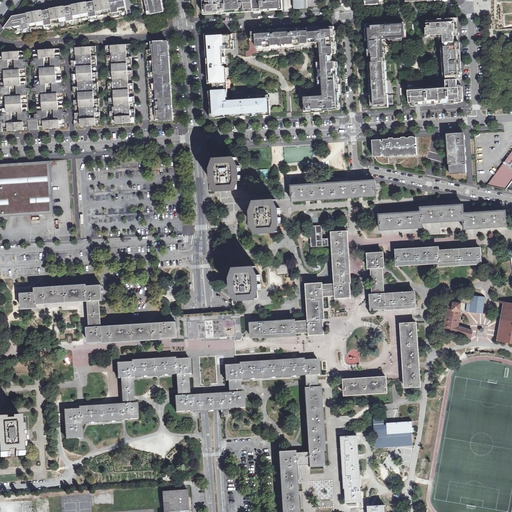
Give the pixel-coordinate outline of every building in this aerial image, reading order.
[(79,4),(82,18),(83,25),(128,17),(126,10),(127,10),(124,0),(99,0),(93,1),(92,0),(89,0),(88,0),(89,2),(79,4)] [(139,0),(142,14),(148,13),(151,13),(151,14),(164,12),(161,0),(139,0)] [(204,0),(205,15),(226,13),(226,11),(233,10),(233,13),(245,12),(245,9),(249,9),(249,12),(253,12),(253,9),(260,9),(260,11),(282,10),(280,0),(204,0)] [(293,0),(294,9),(308,8),(307,0),(293,0)] [(39,33),(83,25),(82,18),(79,4),(70,5),(70,4),(66,4),(66,6),(48,10),(48,8),(44,8),(44,10),(38,11),(35,12),(37,26),(39,33)] [(14,16),(5,28),(17,37),(39,33),(37,26),(35,12),(27,14),(22,15),(14,16)] [(444,43),(454,42),(454,36),(457,36),(456,19),(450,19),(450,21),(447,21),(447,19),(438,20),(439,21),(431,22),(431,20),(427,21),(427,26),(426,26),(427,36),(424,36),(424,46),(425,46),(426,46),(427,45),(429,43),(430,42),(431,41),(431,40),(432,39),(432,37),(433,37),(433,35),(440,35),(440,43),(444,43)] [(404,23),(404,22),(375,24),(375,27),(376,27),(376,28),(372,33),(370,32),(368,32),(367,33),(369,56),(372,56),(373,62),(386,61),(385,54),(390,54),(390,48),(383,42),(383,40),(385,38),(388,38),(394,44),(407,43),(406,23),(404,23)] [(308,32),(309,42),(316,41),(316,44),(317,49),(317,55),(332,54),(336,54),(334,27),(325,27),(325,29),(323,29),(323,27),(319,27),(319,30),(316,30),(316,28),(308,28),(308,32)] [(237,35),(238,55),(239,55),(240,55),(242,56),(245,57),(249,56),(253,54),(254,53),(279,51),(279,45),(282,45),(283,46),(283,45),(286,44),(287,51),(310,49),(309,45),(309,42),(308,32),(308,28),(286,30),(277,30),(255,31),(252,32),(251,32),(237,33),(237,35)] [(208,46),(210,47),(210,52),(210,53),(211,64),(209,66),(209,71),(210,72),(209,73),(210,83),(211,83),(211,91),(225,90),(228,90),(226,67),(223,67),(223,64),(226,64),(226,56),(220,56),(219,55),(218,56),(218,49),(227,48),(236,48),(235,42),(235,33),(207,35),(206,35),(207,42),(208,42),(208,46)] [(146,43),(148,73),(170,71),(169,60),(167,60),(167,58),(167,56),(169,56),(168,41),(164,42),(164,41),(154,41),(154,42),(146,43)] [(457,80),(459,79),(457,41),(454,42),(444,43),(445,57),(438,58),(440,80),(448,80),(457,80)] [(131,44),(107,45),(107,57),(110,57),(110,58),(110,61),(109,61),(108,65),(108,72),(109,83),(111,83),(111,85),(111,87),(109,91),(110,98),(111,109),(113,109),(113,110),(113,113),(111,117),(112,124),(136,123),(134,96),(133,70),(131,44)] [(100,117),(98,114),(98,112),(97,110),(100,110),(99,99),(99,91),(97,88),(96,88),(96,85),(96,84),(98,84),(97,72),(97,65),(95,62),(94,62),(94,59),(94,58),(97,58),(96,46),(71,48),(76,120),(74,120),(75,126),(101,125),(100,117)] [(66,127),(65,120),(63,120),(63,116),(65,116),(66,116),(66,115),(67,115),(67,114),(66,113),(65,112),(61,112),(61,109),(64,109),(64,93),(61,93),(61,90),(63,90),(64,90),(64,89),(65,89),(65,88),(65,87),(64,87),(63,86),(60,86),(60,83),(63,83),(62,67),(60,67),(60,64),(62,64),(62,63),(63,63),(63,62),(63,61),(62,60),(58,60),(58,57),(61,56),(61,48),(34,50),(34,58),(37,58),(38,61),(34,62),(33,62),(33,63),(33,64),(33,65),(34,65),(35,65),(37,65),(37,69),(35,69),(36,84),(39,84),(39,88),(36,88),(35,88),(35,89),(35,90),(35,91),(36,91),(36,92),(38,92),(39,95),(37,95),(38,111),(41,111),(41,114),(38,114),(37,114),(37,115),(36,115),(36,116),(36,117),(37,117),(37,118),(38,118),(40,118),(40,121),(38,121),(39,129),(66,127)] [(30,129),(29,122),(27,122),(27,119),(29,118),(30,118),(31,117),(31,116),(30,115),(29,115),(26,115),(25,111),(29,111),(28,95),(26,96),(25,92),(27,92),(28,92),(29,92),(29,91),(29,90),(29,89),(28,89),(27,89),(24,89),(24,85),(27,85),(26,69),(24,70),(24,66),(26,66),(27,66),(27,65),(27,64),(27,63),(26,63),(26,62),(22,62),(22,59),(25,59),(25,51),(0,52),(0,60),(2,60),(2,64),(0,63),(0,67),(1,68),(1,71),(0,70),(0,86),(0,87),(3,87),(4,90),(0,90),(0,93),(0,94),(1,94),(3,94),(3,97),(1,97),(2,113),(5,113),(5,116),(2,116),(2,117),(1,117),(1,118),(0,118),(0,119),(1,119),(1,120),(2,120),(4,120),(4,123),(2,123),(3,131),(30,129)] [(292,113),(339,110),(336,61),(332,61),(332,54),(317,55),(315,55),(317,85),(319,85),(322,85),(323,91),(319,92),(317,92),(317,93),(321,92),(322,96),(317,96),(309,97),(309,96),(308,93),(307,91),(305,89),(302,88),(299,88),(297,89),(294,90),(293,91),(293,92),(292,94),(291,97),(292,113)] [(388,106),(386,61),(373,62),(369,62),(371,90),(372,90),(373,99),(371,99),(372,108),(388,106)] [(148,73),(148,85),(152,85),(152,91),(149,91),(149,99),(172,98),(171,90),(169,90),(169,88),(169,86),(171,86),(170,71),(148,73)] [(413,104),(461,101),(460,87),(458,87),(457,80),(448,80),(449,88),(425,89),(425,90),(419,90),(419,89),(419,87),(417,85),(416,83),(415,82),(414,82),(413,81),(411,81),(410,81),(409,81),(410,105),(411,105),(412,104),(413,104)] [(212,95),(216,94),(216,98),(212,98),(213,116),(263,113),(262,108),(269,107),(269,99),(268,95),(257,96),(257,98),(250,98),(250,96),(235,97),(235,99),(226,100),(226,97),(225,90),(211,91),(212,95)] [(149,99),(150,107),(152,107),(152,111),(150,111),(151,121),(160,120),(160,121),(171,120),(173,120),(173,113),(171,113),(171,111),(171,109),(173,109),(172,98),(149,99)] [(464,134),(448,135),(450,172),(466,172),(464,134)] [(417,154),(416,137),(371,140),(372,157),(375,157),(376,160),(378,162),(382,164),(387,164),(389,164),(388,156),(417,154)] [(511,152),(488,185),(506,189),(511,181),(511,152)] [(241,171),(240,166),(237,166),(236,157),(228,158),(228,160),(224,160),(224,158),(216,159),(216,167),(213,168),(213,171),(213,173),(215,172),(215,177),(213,177),(214,182),(217,182),(218,191),(226,190),(226,188),(230,188),(230,190),(238,189),(238,181),(241,180),(241,175),(239,175),(239,171),(241,171)] [(50,161),(0,163),(0,217),(15,216),(46,214),(54,214),(50,161)] [(257,170),(258,180),(268,180),(268,169),(257,170)] [(293,201),(376,196),(375,181),(295,186),(292,186),(293,201)] [(278,232),(278,223),(281,223),(281,218),(279,218),(279,213),(281,213),(280,208),(277,209),(276,200),(268,200),(268,202),(264,202),(264,201),(256,201),(256,210),(253,210),(253,215),(255,215),(255,219),(253,219),(253,225),(257,224),(258,233),(266,232),(266,231),(270,230),(270,232),(278,232)] [(506,226),(505,211),(463,214),(463,205),(422,208),(422,212),(380,215),(381,230),(422,228),(422,223),(464,220),(464,229),(506,226)] [(332,246),(331,238),(323,239),(322,225),(310,226),(311,247),(332,246)] [(251,337),(265,336),(267,336),(267,337),(296,335),(296,332),(301,331),(303,331),(305,331),(309,331),(310,335),(324,334),(323,318),(324,318),(323,295),(330,295),(336,294),(337,298),(350,297),(349,284),(349,282),(351,282),(350,270),(353,270),(353,260),(351,260),(350,261),(349,253),(349,249),(352,249),(351,240),(350,240),(348,240),(347,232),(332,233),(336,285),(329,285),(322,286),(322,284),(306,285),(307,298),(309,321),(305,322),(302,322),(295,322),(295,320),(293,320),(276,321),(274,322),(271,322),(260,323),(250,323),(251,337)] [(481,264),(480,248),(474,249),(470,249),(453,250),(450,250),(439,251),(438,248),(432,248),(428,248),(411,249),(408,250),(397,250),(397,255),(398,266),(439,263),(440,266),(481,264)] [(383,253),(368,254),(369,268),(372,268),(374,295),(370,295),(371,309),(386,308),(387,310),(416,308),(415,292),(413,292),(396,293),(384,294),(382,267),(384,267),(383,253)] [(277,265),(278,276),(288,275),(288,264),(277,265)] [(258,298),(257,290),(261,289),(261,284),(259,284),(258,280),(260,280),(260,275),(256,275),(256,266),(248,267),(248,269),(244,269),(244,267),(235,268),(236,276),(232,277),(233,282),(235,281),(235,286),(233,286),(233,291),(237,291),(237,300),(246,299),(246,297),(250,297),(250,299),(258,298)] [(37,293),(21,294),(22,308),(38,307),(37,304),(87,301),(89,300),(91,319),(91,328),(87,328),(88,328),(88,342),(104,341),(104,342),(117,342),(162,339),(162,337),(178,336),(177,322),(117,326),(101,327),(99,300),(103,300),(102,286),(86,287),(86,285),(36,288),(37,293)] [(454,306),(461,307),(477,308),(479,297),(468,297),(450,298),(445,329),(471,338),(473,331),(458,326),(460,314),(453,313),(454,306)] [(511,303),(504,302),(497,340),(511,342),(511,303)] [(460,314),(461,307),(454,306),(453,313),(460,314)] [(200,313),(183,315),(183,318),(185,344),(216,342),(215,340),(217,340),(216,336),(215,336),(215,334),(216,334),(216,329),(215,329),(215,328),(216,328),(215,322),(214,323),(214,321),(215,321),(215,316),(214,316),(214,314),(216,314),(217,315),(223,314),(222,314),(225,313),(225,315),(224,315),(225,319),(225,320),(226,320),(226,322),(225,322),(225,327),(226,327),(226,328),(225,329),(226,334),(226,333),(227,336),(226,336),(226,340),(227,340),(227,341),(233,340),(233,339),(234,339),(234,335),(233,335),(233,333),(234,333),(233,328),(232,328),(232,326),(233,326),(233,321),(232,321),(232,320),(233,320),(233,318),(233,315),(232,315),(231,313),(232,313),(232,311),(229,311),(210,313),(200,313)] [(233,318),(233,320),(232,320),(232,321),(233,321),(233,326),(232,326),(232,328),(233,328),(234,333),(233,333),(233,335),(234,335),(234,339),(233,339),(233,340),(242,340),(242,338),(240,311),(232,311),(232,313),(231,313),(232,315),(233,315),(233,318)] [(225,319),(224,315),(225,315),(225,313),(222,314),(223,314),(217,315),(216,314),(214,314),(214,316),(215,316),(215,321),(214,321),(214,323),(215,322),(216,328),(215,328),(215,329),(216,329),(216,334),(215,334),(215,336),(216,336),(217,340),(215,340),(216,342),(227,341),(227,340),(226,340),(226,336),(227,336),(226,333),(226,334),(225,329),(226,328),(226,327),(225,327),(225,322),(226,322),(226,320),(225,320),(225,319)] [(183,315),(176,315),(177,320),(177,322),(178,336),(178,344),(185,344),(183,318),(183,315)] [(414,323),(401,324),(405,386),(411,386),(420,385),(420,384),(419,367),(419,363),(418,346),(418,342),(416,325),(416,323),(414,323)] [(192,412),(197,412),(196,396),(190,397),(189,390),(188,374),(191,374),(190,360),(175,361),(175,359),(133,362),(133,363),(118,364),(119,378),(122,378),(133,377),(178,375),(178,377),(179,389),(179,391),(179,393),(179,398),(176,398),(176,401),(177,412),(190,411),(192,411),(192,412)] [(224,395),(225,410),(230,410),(230,408),(245,407),(244,393),(240,394),(240,387),(240,380),(305,376),(305,382),(306,389),(305,390),(309,453),(303,454),(300,454),(295,454),(295,453),(293,453),(280,454),(281,470),(281,481),(281,482),(282,494),(282,497),(283,507),(283,511),(298,511),(298,496),(298,492),(297,484),(297,480),(296,467),(296,465),(301,464),(303,464),(310,464),(310,468),(324,467),(324,461),(323,451),(324,451),(324,444),(324,441),(323,424),(322,420),(321,403),(321,399),(320,389),(317,389),(316,382),(316,380),(316,375),(320,375),(319,361),(316,361),(303,362),(303,360),(298,361),(292,361),(277,362),(271,362),(256,363),(251,364),(241,364),(241,366),(237,366),(225,367),(226,381),(230,381),(230,388),(231,394),(225,394),(224,395)] [(133,377),(122,378),(123,383),(123,387),(124,396),(124,399),(124,401),(124,405),(135,405),(134,398),(134,396),(133,382),(133,377)] [(386,380),(386,377),(344,380),(345,395),(387,393),(386,385),(386,380)] [(224,395),(196,396),(197,412),(204,411),(208,411),(214,411),(217,411),(225,410),(224,395)] [(65,412),(67,438),(67,439),(82,438),(81,424),(123,421),(123,419),(125,419),(138,418),(138,409),(137,404),(135,405),(124,405),(116,406),(80,408),(80,410),(65,411),(65,412)] [(413,445),(412,434),(410,434),(410,432),(414,432),(414,427),(413,420),(399,421),(385,422),(384,418),(374,419),(375,432),(379,432),(379,436),(374,436),(375,448),(413,445)] [(0,448),(1,457),(8,457),(8,456),(10,456),(10,457),(10,456),(10,455),(16,454),(16,456),(17,456),(19,456),(26,456),(25,447),(27,446),(27,439),(25,439),(24,436),(27,436),(26,428),(24,428),(23,419),(14,420),(14,422),(8,422),(8,420),(0,420),(0,448)] [(347,495),(347,502),(361,501),(361,492),(360,480),(360,476),(359,459),(358,455),(358,444),(357,436),(348,437),(342,437),(342,450),(343,454),(344,471),(344,475),(345,487),(346,487),(347,495)] [(188,511),(187,491),(162,492),(163,503),(169,502),(170,511),(188,511)]
